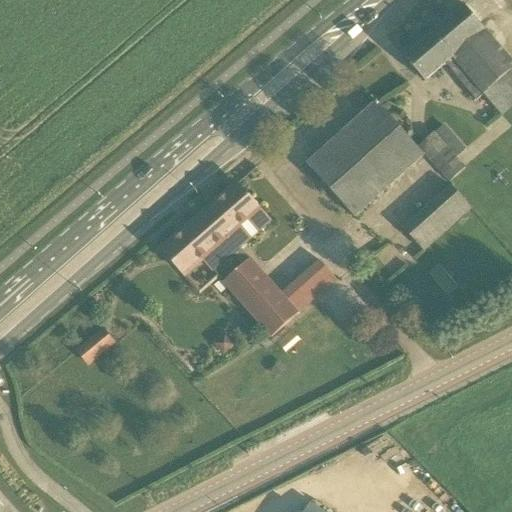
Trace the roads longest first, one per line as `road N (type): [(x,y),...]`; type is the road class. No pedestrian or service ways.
road 1 (primary): [(0,349),(392,0)]
road 2 (primary): [(360,0),(0,306)]
road 3 (tertiary): [(511,345),(179,511)]
